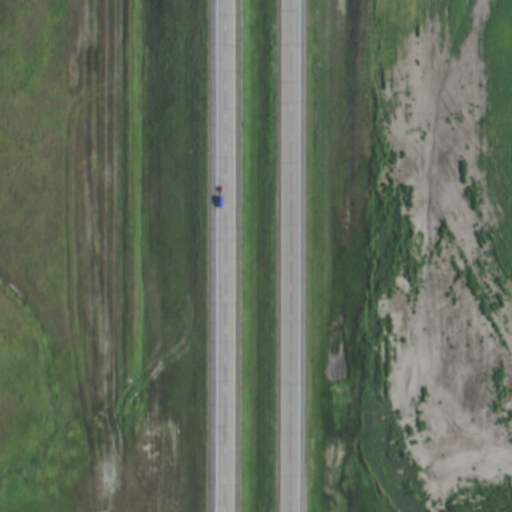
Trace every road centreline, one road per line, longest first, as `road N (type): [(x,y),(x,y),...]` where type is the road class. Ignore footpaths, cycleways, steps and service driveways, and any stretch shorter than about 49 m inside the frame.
road 1 (trunk): [(290,511),(290,0)]
road 2 (trunk): [(225,0),(225,511)]
